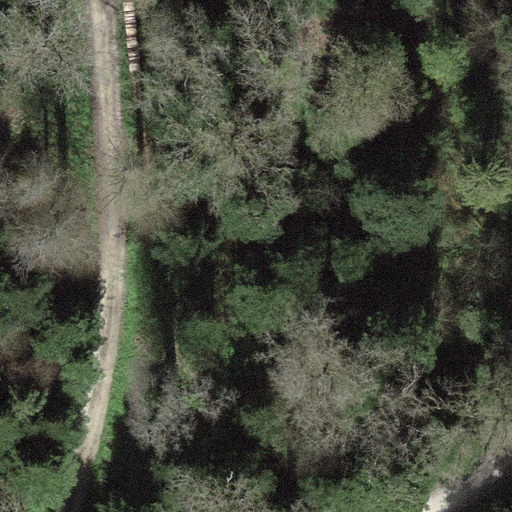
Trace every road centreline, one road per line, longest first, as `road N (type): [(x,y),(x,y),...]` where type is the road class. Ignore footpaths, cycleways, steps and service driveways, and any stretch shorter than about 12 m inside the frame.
road 1 (track): [(86,0),(94,84),(66,511)]
road 2 (unclassified): [(385,511),(511,441)]
